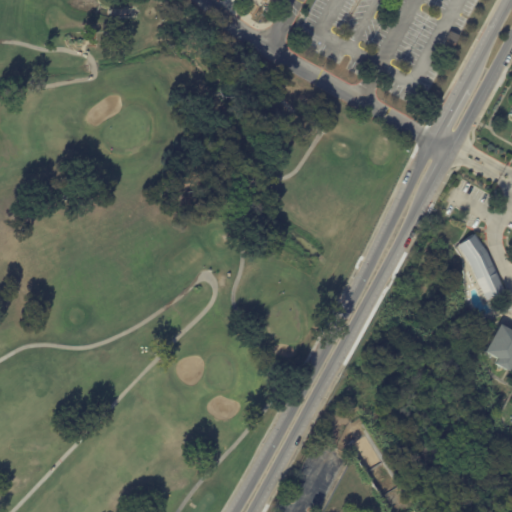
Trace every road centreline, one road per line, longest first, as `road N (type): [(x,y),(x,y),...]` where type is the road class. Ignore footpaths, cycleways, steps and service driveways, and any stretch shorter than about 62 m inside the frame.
road 1 (tertiary): [(433,141),(232,511)]
road 2 (tertiary): [(252,511),(431,187)]
road 3 (tertiary): [(451,152),(511,39)]
